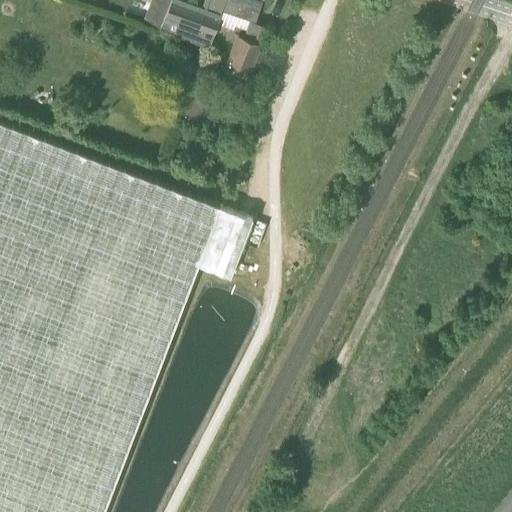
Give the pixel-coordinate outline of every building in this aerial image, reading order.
[(209,0),(207,8),(183,0),(170,0),(161,26),(209,45),(217,21),(219,22),(223,9),(226,0),(209,0)] [(226,0),(223,9),(249,18),(255,20),(259,9),(262,0),(226,0)] [(261,43),(254,40),(238,33),(227,60),(250,70),(261,43)] [(172,117),(193,63),(170,54),(149,108),(172,117)] [(184,114),(199,122),(207,106),(192,97),(184,114)] [(0,511),(102,511),(200,261),(231,274),(253,216),(0,119),(0,511)]
